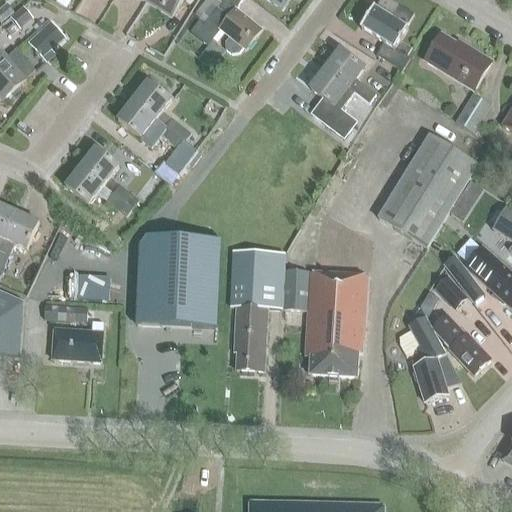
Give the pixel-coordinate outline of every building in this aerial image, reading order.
[(65,11),(70,2),(65,0),(49,0),(48,2),(65,11)] [(148,0),(146,5),(170,20),(182,0),(148,0)] [(220,32),(229,40),(225,45),(225,53),(231,57),(238,56),(243,51),(245,52),(261,32),(235,12),(244,0),(212,0),(220,6),(204,27),(199,23),(190,34),(207,48),(220,32)] [(260,0),(281,12),(287,0),(260,0)] [(413,17),(385,0),(382,0),(375,11),(373,10),(360,31),(383,46),(376,58),(401,74),(409,61),(406,59),(411,51),(399,44),(407,31),(405,30),(413,17)] [(0,27),(12,17),(5,8),(0,12),(0,27)] [(8,22),(16,32),(29,21),(21,12),(8,22)] [(38,35),(52,51),(64,41),(49,25),(38,35)] [(491,65),(466,49),(464,52),(440,37),(424,64),(473,94),(491,65)] [(15,52),(6,60),(0,65),(0,100),(2,103),(26,82),(35,74),(15,52)] [(339,54),(324,73),(354,95),(369,107),(375,98),(363,88),(362,89),(354,83),(363,72),(339,54)] [(340,114),(354,95),(324,73),(310,92),(322,102),(311,117),(342,141),(355,126),(340,114)] [(147,85),(132,105),(184,145),(190,137),(162,115),(170,104),(147,85)] [(489,109),(472,98),(455,125),(472,136),(489,109)] [(159,138),(178,153),(184,145),(132,105),(117,124),(150,149),(159,138)] [(511,111),(501,128),(511,135),(511,111)] [(263,158),(290,179),(313,149),(284,126),(272,142),(274,143),(263,158)] [(378,222),(426,252),(477,170),(429,140),(378,222)] [(184,147),(167,167),(158,159),(149,170),(169,187),(194,155),(184,147)] [(95,152),(80,171),(132,212),(138,204),(110,181),(118,170),(95,152)] [(290,179),(263,158),(251,173),(249,171),(237,186),(267,209),(290,179)] [(132,212),(80,171),(65,190),(88,208),(97,197),(126,219),(132,212)] [(471,210),(478,199),(466,191),(459,203),(471,210)] [(0,251),(16,216),(0,208),(0,251)] [(511,212),(507,209),(490,234),(511,247),(511,212)] [(16,216),(0,251),(0,276),(13,247),(26,253),(38,226),(16,216)] [(92,235),(116,255),(126,243),(102,223),(92,235)] [(220,244),(147,241),(139,251),(136,329),(216,332),(220,244)] [(501,307),(505,307),(510,312),(511,310),(511,277),(505,270),(482,249),(466,268),(488,288),(487,290),(494,297),(492,298),(501,307)] [(282,313),(284,275),(284,257),(232,254),(229,310),(236,310),(234,351),(237,351),(236,374),(263,376),(268,312),(282,313)] [(484,298),(454,260),(444,268),(474,306),(484,298)] [(284,275),(282,313),(307,315),(304,360),(310,360),(309,378),(356,381),(357,357),(361,357),(362,345),(363,345),(367,279),(284,275)] [(109,301),(110,277),(73,276),(72,301),(109,301)] [(434,293),(453,313),(466,302),(446,282),(434,293)] [(0,359),(19,360),(22,306),(0,296),(0,359)] [(86,325),(87,311),(45,308),(44,322),(86,325)] [(408,329),(424,321),(419,311),(408,329)] [(447,352),(448,353),(473,379),(490,363),(466,337),(445,317),(440,324),(431,332),(444,346),(443,347),(447,352)] [(407,330),(422,355),(417,356),(421,368),(413,371),(424,406),(447,399),(446,391),(460,387),(424,321),(408,329),(407,330)] [(54,333),(52,363),(100,366),(102,336),(100,336),(101,328),(91,327),(91,335),(54,333)] [(511,447),(502,464),(511,470),(511,447)]
